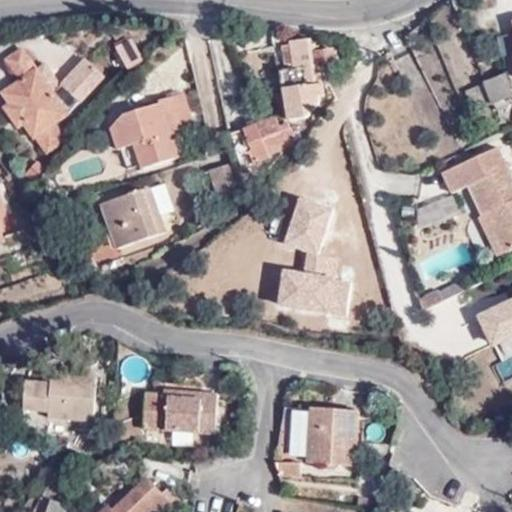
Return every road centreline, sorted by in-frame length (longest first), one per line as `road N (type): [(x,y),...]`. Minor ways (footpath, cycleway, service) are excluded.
road 1 (residential): [(0,166),(78,279),(117,278),(165,307),(290,324)]
road 2 (residential): [(290,324),(428,346),(450,358),(451,408),(511,412)]
road 3 (residential): [(290,324),(241,479)]
road 4 (residential): [(401,0),(373,12),(254,0)]
